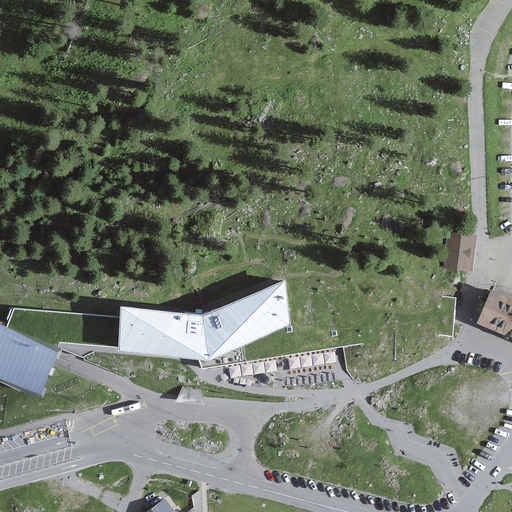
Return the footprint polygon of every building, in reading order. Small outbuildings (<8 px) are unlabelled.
[(467,269),(472,270),(476,236),(448,233),(444,266),(467,269)] [(335,285),(284,279),(202,314),(121,306),(120,316),(13,307),(6,324),(60,345),(116,349),(119,349),(193,356),(197,356),(202,367),(217,366),(224,365),(246,361),(343,347),(335,285)] [(511,298),(490,290),(477,323),(511,337),(511,298)] [(35,335),(6,324),(0,321),(0,375),(42,392),(56,357),(60,345),(35,335)] [(344,375),(341,349),(279,357),(282,383),(344,375)] [(200,388),(182,386),(178,396),(175,401),(204,403),(203,397),(200,388)] [(176,511),(167,498),(146,511),(176,511)]
